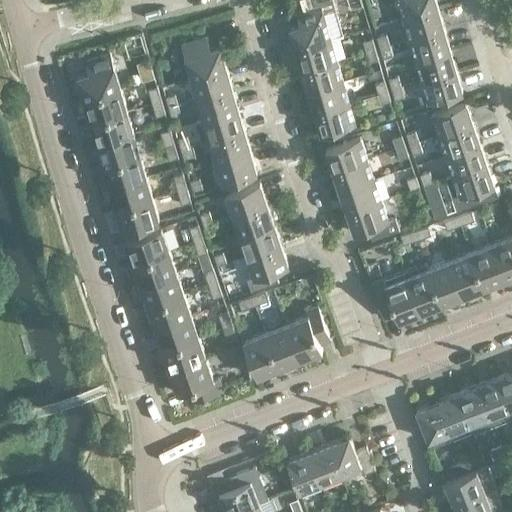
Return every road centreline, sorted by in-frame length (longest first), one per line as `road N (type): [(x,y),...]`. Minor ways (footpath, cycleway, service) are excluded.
road 1 (residential): [(147,461),(140,413),(20,29)]
road 2 (residential): [(381,373),(342,262),(318,239),(244,0)]
road 3 (residential): [(147,461),(381,373)]
road 4 (residential): [(419,511),(420,470),(381,373)]
road 5 (residential): [(381,373),(511,322)]
road 6 (residential): [(20,29),(143,0)]
